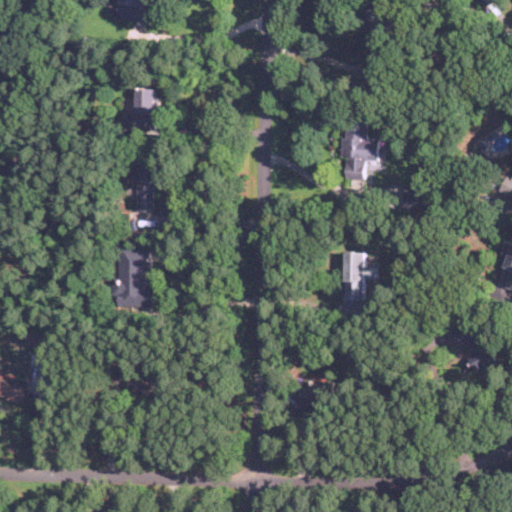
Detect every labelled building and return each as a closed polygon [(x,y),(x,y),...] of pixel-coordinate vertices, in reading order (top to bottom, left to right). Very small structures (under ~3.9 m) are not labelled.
[(122,0),(121,14),(150,19),(152,0),(122,0)] [(395,50),(395,0),(373,0),(373,50),(395,50)] [(159,86),(137,86),(137,111),(126,111),(126,128),(159,128),(159,86)] [(383,135),(371,135),(371,120),(346,119),(346,175),(369,176),(369,157),(382,157),(383,135)] [(156,209),(156,159),(140,159),(140,209),(156,209)] [(511,174),(509,173),(501,188),(511,193),(511,174)] [(406,181),(406,207),(432,207),(432,181),(406,181)] [(511,243),(497,281),(511,286),(511,243)] [(152,245),(123,244),(122,276),(114,276),(114,295),(121,295),(121,304),(157,304),(157,285),(151,285),(152,245)] [(348,298),(368,298),(368,277),(381,277),(381,260),(369,260),(369,250),(348,250),(348,298)] [(496,358),(475,315),(454,325),(475,369),(496,358)] [(176,397),(176,372),(129,372),(129,397),(176,397)] [(30,381),(0,373),(0,397),(25,403),(30,381)] [(338,403),(338,378),(297,378),(297,403),(338,403)]
